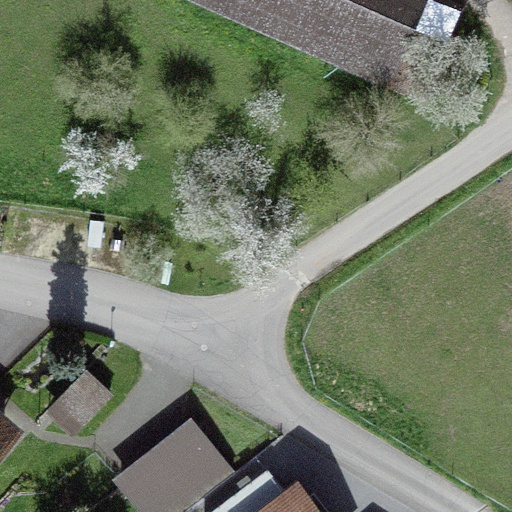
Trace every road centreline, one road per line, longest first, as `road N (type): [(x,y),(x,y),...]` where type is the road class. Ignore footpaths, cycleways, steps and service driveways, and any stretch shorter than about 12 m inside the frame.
road 1 (residential): [(511,132),(296,273),(223,352)]
road 2 (residential): [(457,511),(310,420),(223,352)]
road 3 (residential): [(223,352),(95,300),(0,280)]
